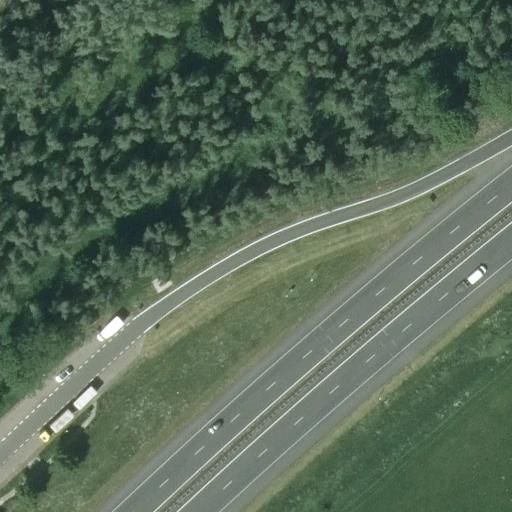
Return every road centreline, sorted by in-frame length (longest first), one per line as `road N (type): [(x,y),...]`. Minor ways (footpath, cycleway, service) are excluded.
road 1 (motorway): [(511,186),(318,342),(136,511)]
road 2 (motorway): [(205,511),(511,241)]
road 3 (motorway): [(511,139),(444,177),(272,241),(170,301)]
